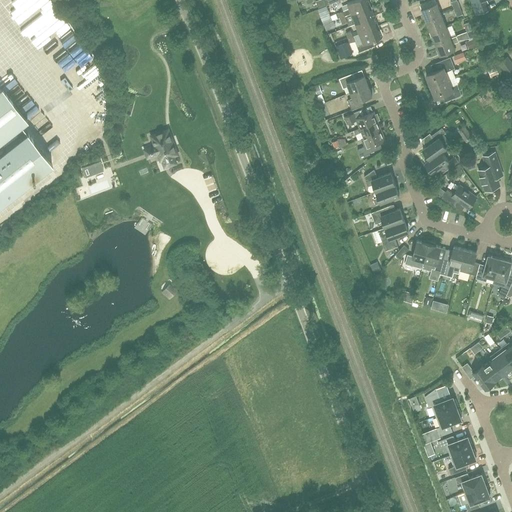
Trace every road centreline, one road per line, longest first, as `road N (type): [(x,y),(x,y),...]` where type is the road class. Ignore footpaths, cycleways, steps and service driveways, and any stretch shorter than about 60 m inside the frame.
road 1 (unclassified): [(375,511),(180,0)]
road 2 (track): [(228,327),(0,496)]
road 3 (residential): [(482,236),(424,217),(385,80)]
